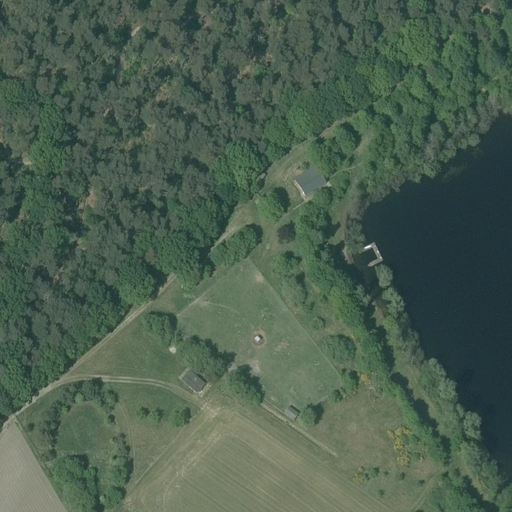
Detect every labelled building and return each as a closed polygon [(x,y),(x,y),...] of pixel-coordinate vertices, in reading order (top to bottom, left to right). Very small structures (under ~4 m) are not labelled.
[(326,184),(315,167),(293,181),(305,198),(326,184)] [(320,338),(332,337),(331,328),(319,329),(320,338)] [(205,385),(189,372),(184,378),(200,391),(205,385)] [(292,423),(298,416),(289,407),(282,414),(292,423)] [(386,421),(388,425),(395,422),(393,417),(386,421)] [(382,448),(375,452),(380,460),(386,456),(382,448)]
